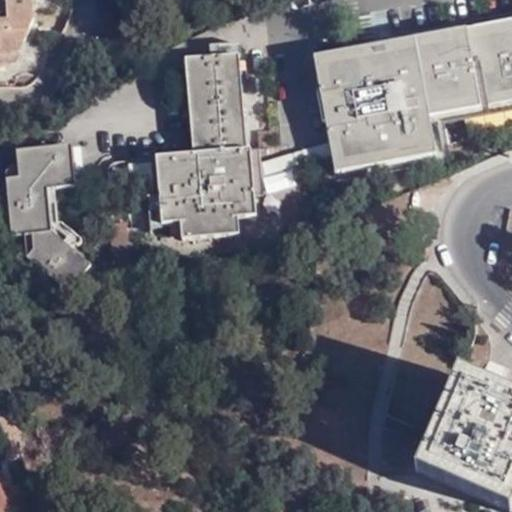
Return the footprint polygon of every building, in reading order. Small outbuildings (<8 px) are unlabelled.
[(0,0),(0,63),(13,63),(34,22),(32,0),(0,0)] [(319,59),(332,136),(339,172),(433,157),(426,119),(511,104),(511,24),(413,42),(319,59)] [(252,197),(248,151),(244,151),(236,55),(183,61),(193,155),(154,159),(155,163),(157,181),(160,226),(179,224),(180,239),(238,234),(237,219),(253,218),(252,197)] [(255,131),(257,150),(269,149),(268,130),(255,131)] [(43,157),(48,151),(41,146),(36,152),(43,157)] [(27,260),(65,290),(70,292),(90,266),(52,233),(49,190),(75,188),(71,147),(48,151),(43,157),(36,152),(16,154),(18,169),(19,180),(7,182),(10,210),(16,210),(16,221),(11,225),(12,237),(24,236),(31,236),(33,252),(27,260)] [(261,196),(257,150),(248,151),(252,197),(261,196)] [(157,181),(155,163),(127,166),(129,184),(157,181)] [(19,180),(18,169),(6,175),(7,182),(19,180)] [(4,220),(11,225),(16,221),(16,210),(10,210),(4,220)] [(125,241),(123,225),(108,226),(112,263),(136,260),(135,241),(125,241)] [(24,236),(27,260),(33,252),(31,236),(24,236)] [(511,403),(507,401),(460,380),(418,475),(502,511),(511,511),(511,403)] [(10,511),(0,492),(0,511),(10,511)]
